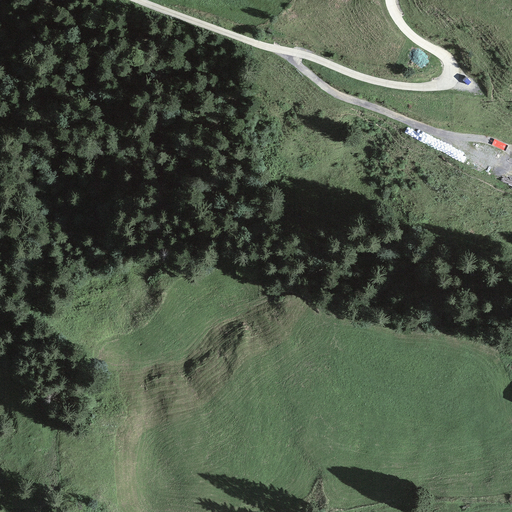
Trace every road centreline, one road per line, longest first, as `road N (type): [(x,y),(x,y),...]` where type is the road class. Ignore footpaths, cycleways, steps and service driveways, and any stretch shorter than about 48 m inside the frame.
road 1 (unclassified): [(139,0),(256,44),(414,87),(439,84),(450,66),(401,25),(391,0)]
road 2 (track): [(286,51),(348,100),(511,152)]
